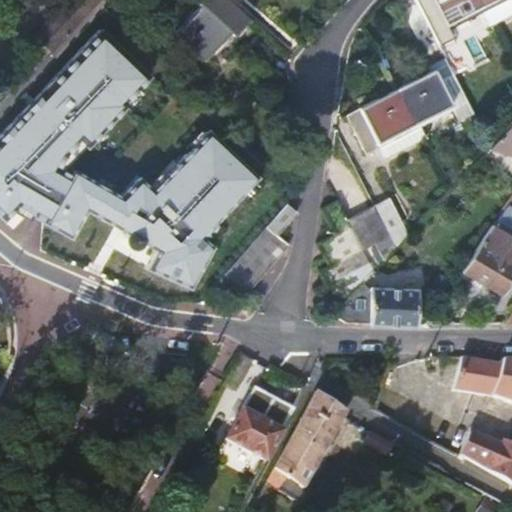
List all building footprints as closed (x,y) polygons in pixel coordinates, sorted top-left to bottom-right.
[(51,52),(99,0),(66,0),(34,35),(51,52)] [(204,8),(175,38),(203,65),(230,36),(233,39),(251,21),(227,0),(198,0),(198,1),(204,8)] [(431,0),(434,8),(423,13),(436,39),(447,32),(444,27),(478,9),(473,0),(431,0)] [(473,0),(478,9),(495,0),(473,0)] [(135,38),(154,56),(160,49),(141,31),(135,38)] [(136,248),(138,246),(142,239),(157,247),(147,266),(188,288),(212,250),(201,240),(256,179),(206,134),(148,195),(135,182),(117,201),(57,165),(61,158),(77,141),(86,149),(124,108),(122,106),(148,78),(99,32),(0,136),(0,214),(1,215),(14,202),(67,234),(84,206),(128,231),(124,238),(123,241),(124,244),(125,246),(127,248),(130,249),(133,249),(136,248)] [(393,92),(402,110),(409,107),(417,124),(450,107),(454,115),(469,107),(457,83),(448,64),(434,72),(393,92)] [(425,138),(417,124),(409,107),(402,110),(393,92),(362,107),(349,114),(358,132),(368,153),(382,146),(387,157),(425,138)] [(511,121),(489,147),(487,149),(511,157),(511,121)] [(375,206),(388,232),(402,225),(389,199),(375,206)] [(329,223),(336,236),(350,229),(346,221),(337,202),(323,209),(329,223)] [(277,217),(268,226),(278,236),(287,226),(298,215),(288,205),(277,217)] [(511,207),(508,205),(497,221),(496,220),(461,273),(462,273),(500,298),(511,280),(511,207)] [(350,229),(361,252),(385,239),(370,208),(346,221),(350,229)] [(258,237),(279,258),(285,251),(290,247),(278,236),(268,226),(258,237)] [(323,255),(330,268),(361,252),(350,229),(336,236),(318,245),(323,255)] [(249,246),(270,267),(276,262),(279,258),(258,237),(253,242),(249,246)] [(240,256),(262,276),(268,270),(270,267),(249,246),(240,256)] [(361,252),(330,268),(320,273),(323,279),(327,286),(368,266),(361,252)] [(232,264),(254,284),(260,278),(262,276),(240,256),(232,264)] [(232,264),(211,287),(248,291),(254,284),(232,264)] [(327,286),(317,291),(321,299),(324,304),(341,305),(360,285),(372,273),(368,266),(327,286)] [(341,305),(332,315),(344,325),(355,326),(357,328),(415,330),(415,299),(398,298),(398,292),(370,292),(370,294),(360,285),(341,305)] [(511,309),(503,327),(511,326),(511,309)] [(242,354),(223,386),(236,393),(253,361),(242,354)] [(459,359),(453,397),(492,404),(511,410),(511,361),(500,361),(499,366),(466,360),(462,359),(459,359)] [(266,463),(295,411),(253,389),(226,441),(266,463)] [(315,396),(266,485),(278,492),(282,485),(291,491),(293,487),(303,491),(342,419),(345,413),(315,396)] [(461,457),(464,459),(511,486),(511,451),(475,431),(461,457)]
